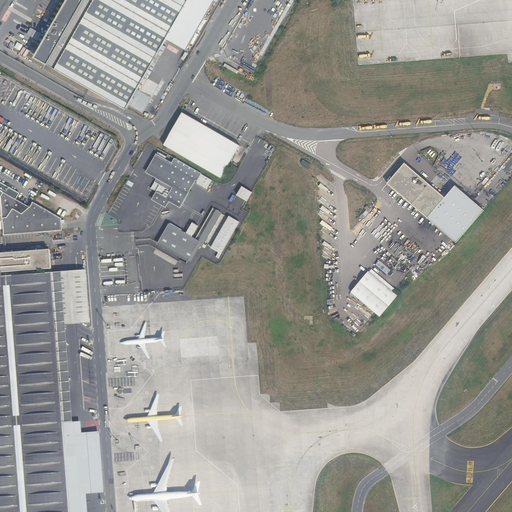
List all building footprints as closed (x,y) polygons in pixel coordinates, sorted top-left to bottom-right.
[(48,64),(84,0),(66,0),(34,56),(48,64)] [(84,0),(48,64),(127,108),(188,0),(84,0)] [(163,147),(221,179),(239,146),(182,113),(163,147)] [(189,174),(155,155),(145,172),(179,192),(189,174)] [(387,185),(444,233),(471,201),(454,186),(443,199),(404,164),(387,185)] [(30,208),(0,190),(0,222),(2,222),(2,219),(7,218),(13,209),(22,214),(30,208)] [(34,202),(30,208),(22,214),(13,209),(7,218),(2,219),(2,222),(3,235),(62,230),(62,218),(34,202)] [(217,211),(199,242),(167,224),(155,243),(191,264),(202,246),(204,247),(223,214),(217,211)] [(0,511),(87,511),(86,495),(104,494),(100,432),(82,434),(81,422),(63,423),(56,327),(90,324),(86,271),(39,275),(38,271),(51,270),(50,251),(0,254),(0,511)] [(367,273),(359,282),(387,307),(396,297),(367,273)] [(387,307),(359,282),(351,292),(379,316),(387,307)]
